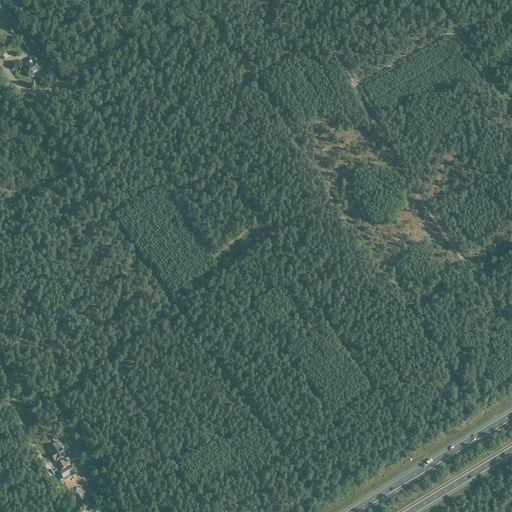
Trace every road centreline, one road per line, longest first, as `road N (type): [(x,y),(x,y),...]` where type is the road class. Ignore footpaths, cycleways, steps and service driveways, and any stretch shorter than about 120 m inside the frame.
road 1 (track): [(248,75),(334,206),(220,271),(22,424)]
road 2 (track): [(235,511),(279,492),(291,466),(109,216)]
road 3 (track): [(108,361),(10,210),(81,179),(27,90)]
road 4 (track): [(271,0),(235,109),(208,150),(109,216),(81,179)]
road 5 (track): [(511,100),(455,34),(355,85),(293,0)]
road 6 (track): [(284,456),(369,388),(267,239)]
road 7 (tertiary): [(0,62),(23,88),(47,91),(187,0)]
road 8 (track): [(464,263),(355,85)]
road 9 (track): [(337,341),(511,233)]
road 10 (motorway): [(511,415),(351,511)]
road 11 (track): [(108,361),(206,511)]
